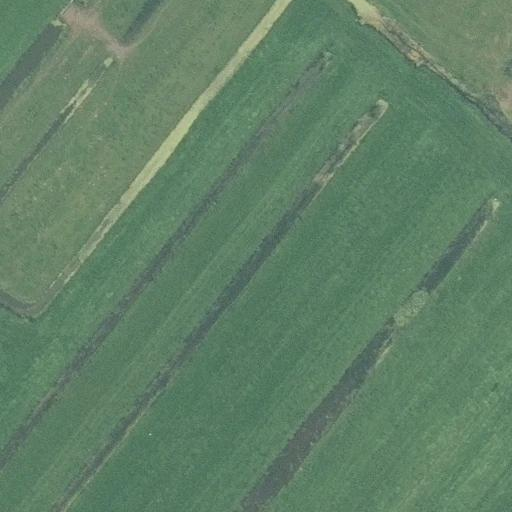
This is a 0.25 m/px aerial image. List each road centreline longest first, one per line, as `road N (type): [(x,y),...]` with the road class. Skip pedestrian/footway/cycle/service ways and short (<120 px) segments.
road 1 (track): [(220,0),(136,66),(55,0)]
road 2 (track): [(511,95),(399,0)]
